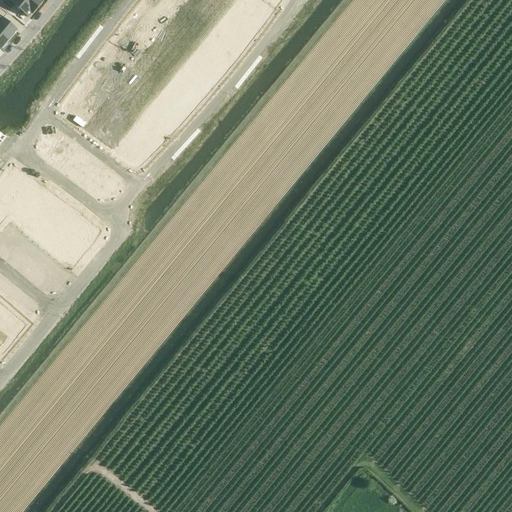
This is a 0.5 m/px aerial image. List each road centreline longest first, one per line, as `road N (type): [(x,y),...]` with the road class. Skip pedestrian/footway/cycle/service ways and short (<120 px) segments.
road 1 (residential): [(294,0),(138,186)]
road 2 (residential): [(44,115),(138,0)]
road 3 (residential): [(14,150),(117,221)]
